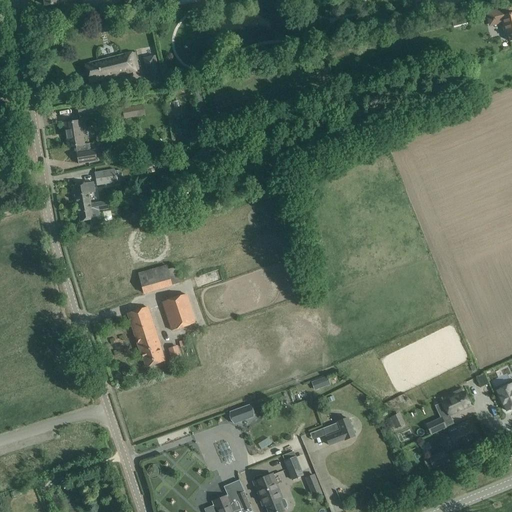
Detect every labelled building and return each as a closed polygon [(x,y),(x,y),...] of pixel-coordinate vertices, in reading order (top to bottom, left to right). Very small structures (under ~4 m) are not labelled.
[(82,0),(84,9),(96,8),(122,4),(120,0),(82,0)] [(506,9),(487,13),(489,21),(500,18),(502,24),(504,34),(508,33),(510,42),(511,41),(511,13),(507,15),(506,9)] [(460,18),(452,20),(453,27),(462,25),(460,18)] [(94,62),(85,65),(89,83),(99,80),(139,70),(135,52),(94,62)] [(154,56),(144,58),(146,71),(149,84),(162,81),(159,68),(158,65),(156,66),(154,56)] [(96,104),(78,106),(79,114),(96,112),(104,111),(102,103),(96,104)] [(143,105),(122,108),(124,119),(145,115),(143,105)] [(74,122),(64,124),(68,147),(75,146),(84,145),(84,144),(80,121),(74,122)] [(84,145),(75,146),(78,164),(88,162),(96,161),(97,161),(96,151),(95,150),(91,151),(89,143),(84,144),(84,145)] [(96,173),(95,173),(96,179),(97,185),(117,181),(115,169),(96,173)] [(193,174),(180,179),(184,191),(197,187),(193,174)] [(83,183),(74,185),(77,206),(90,203),(88,193),(95,192),(93,182),(83,183)] [(90,203),(77,206),(80,222),(90,220),(91,225),(100,224),(98,211),(108,209),(106,201),(90,203)] [(148,203),(130,207),(133,218),(151,213),(148,203)] [(145,293),(177,285),(171,264),(140,272),(145,293)] [(184,295),(162,302),(172,330),(194,323),(184,295)] [(137,310),(128,313),(146,367),(156,364),(165,361),(147,307),(137,310)] [(175,360),(184,357),(180,344),(170,348),(175,360)] [(327,378),(312,383),(315,391),(330,385),(327,378)] [(511,387),(510,384),(497,391),(500,398),(503,404),(507,411),(511,408),(511,387)] [(461,389),(441,399),(449,416),(471,406),(464,392),(463,393),(461,389)] [(249,406),(230,413),(234,424),(253,417),(249,406)] [(397,428),(404,425),(400,413),(392,417),(397,428)] [(443,417),(426,425),(430,434),(447,426),(443,417)] [(336,433),(326,437),(329,446),(355,435),(348,418),(338,422),(341,431),(336,433)] [(468,421),(448,431),(449,434),(455,448),(478,437),(472,424),(470,425),(468,421)] [(271,437),(260,442),(263,448),(274,443),(271,437)] [(444,452),(427,460),(432,469),(448,461),(444,452)] [(296,457),(284,461),(292,480),(303,476),(296,457)] [(254,477),(253,480),(254,483),(261,500),(279,493),(272,476),(264,479),(263,476),(260,475),(254,477)] [(313,475),(306,477),(314,497),(321,494),(313,475)] [(213,506),(205,510),(205,511),(252,511),(253,511),(251,508),(250,508),(244,492),(238,495),(236,490),(227,493),(228,496),(213,502),(215,506),(213,506)] [(279,493),(261,500),(263,505),(265,504),(268,511),(278,511),(284,510),(283,509),(286,508),(287,505),(285,500),(282,499),(280,500),(279,498),(281,497),(279,493)]
